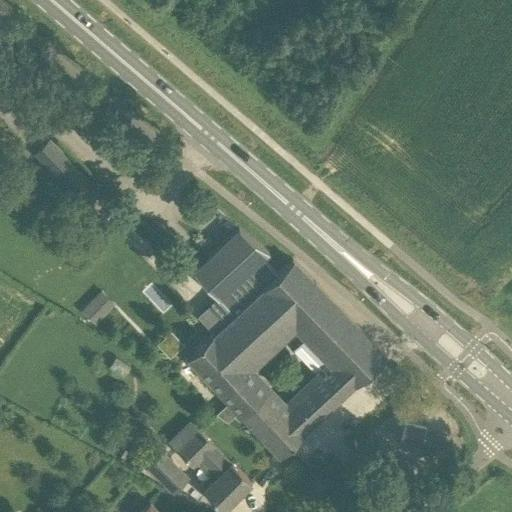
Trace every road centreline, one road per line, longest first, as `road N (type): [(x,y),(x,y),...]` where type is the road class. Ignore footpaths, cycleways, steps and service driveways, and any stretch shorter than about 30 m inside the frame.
road 1 (primary): [(47,0),(344,256)]
road 2 (primary): [(344,256),(365,288),(488,399),(511,410)]
road 3 (primary): [(511,394),(376,273),(344,256)]
road 4 (residential): [(418,511),(511,431)]
